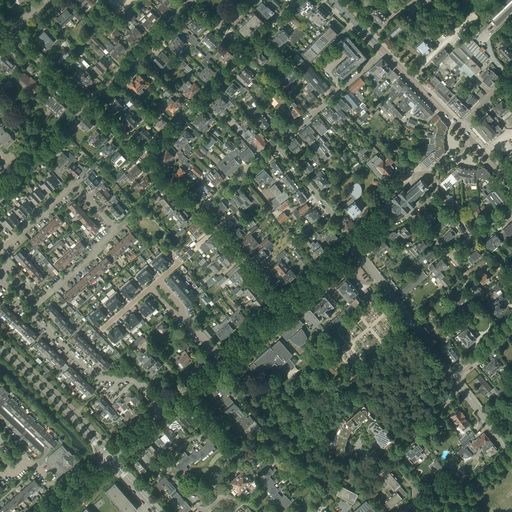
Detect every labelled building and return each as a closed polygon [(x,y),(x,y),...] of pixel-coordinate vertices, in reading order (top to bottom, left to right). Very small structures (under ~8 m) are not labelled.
[(78,0),(78,1),(80,3),(77,6),(84,13),(87,10),(84,7),(89,3),(91,6),(96,1),(94,0),(78,0)] [(306,0),(300,6),(301,6),(299,7),(303,11),(304,10),(306,11),(303,14),(304,16),(307,13),(314,6),(314,5),(313,5),(315,3),(311,0),(306,0)] [(511,0),(504,0),(488,17),(497,26),(511,10),(511,0)] [(163,13),(168,8),(161,1),(156,6),(163,13)] [(266,7),(262,2),(257,7),(260,11),(267,18),(271,14),(273,12),(271,10),(271,11),(267,7),(266,7)] [(249,4),(243,9),(247,13),(252,8),(249,4)] [(372,9),(370,11),(371,13),(374,17),(374,19),(375,21),(378,22),(380,24),(381,24),(386,19),(384,16),(385,15),(384,14),(386,12),(384,11),(385,10),(385,8),(383,6),(381,6),(376,10),(375,10),(374,10),(372,9)] [(315,21),(324,11),(320,8),(319,10),(318,9),(313,13),(311,11),(307,15),(309,17),(310,16),(315,21)] [(79,16),(73,9),(69,13),(67,10),(57,19),(60,23),(61,23),(63,26),(73,17),(74,16),(76,18),(79,16)] [(152,23),(156,20),(158,18),(151,11),(146,16),(152,23)] [(327,15),(324,11),(315,21),(319,25),(320,24),(322,26),(326,22),(324,20),(326,17),(325,16),(327,15)] [(134,20),(136,18),(130,12),(128,14),(134,20)] [(252,12),(244,20),(236,28),(246,38),(253,31),(252,31),(254,29),(255,28),(256,29),(263,22),(252,12)] [(132,23),(134,20),(128,14),(126,16),(128,18),(127,18),(132,23)] [(148,28),(152,23),(146,16),(141,21),(148,28)] [(199,23),(194,19),(189,24),(192,27),(189,29),(194,34),(200,27),(201,29),(204,27),(199,23)] [(481,34),(484,30),(483,29),(488,25),(484,21),(472,32),(468,36),(472,40),(476,36),(476,35),(479,32),(481,34)] [(402,24),(401,22),(400,22),(387,33),(386,33),(386,34),(391,40),(392,40),(405,29),(406,28),(407,27),(403,23),(402,24)] [(329,25),(326,28),(336,37),(340,33),(330,23),(329,24),(329,25)] [(507,23),(500,30),(502,32),(509,25),(507,23)] [(132,29),(130,32),(137,39),(142,34),(133,25),(131,28),(132,29)] [(118,36),(120,34),(114,27),(112,29),(118,36)] [(293,44),(304,33),(298,27),(289,36),(282,29),(281,31),(279,30),(276,33),(281,38),(286,43),(289,39),(293,44)] [(326,28),(322,32),(332,42),(336,37),(326,28)] [(116,38),(118,36),(112,29),(110,32),(116,38)] [(37,38),(44,46),(47,43),(50,46),(55,41),(50,36),(49,36),(45,31),(37,38)] [(132,44),(137,39),(130,32),(125,36),(132,44)] [(208,44),(215,37),(210,32),(206,37),(205,36),(201,41),(203,43),(205,41),(208,44)] [(322,32),(318,36),(327,46),(332,42),(322,32)] [(281,50),(283,47),(282,46),(286,43),(281,38),(276,33),(273,36),(274,38),(273,39),(279,46),(278,47),(281,50)] [(93,37),(90,35),(88,37),(90,40),(91,40),(96,45),(99,43),(93,37)] [(192,44),(196,40),(197,39),(193,35),(188,40),(192,44)] [(432,49),(430,47),(432,45),(430,42),(432,41),(426,35),(423,38),(423,39),(415,46),(415,47),(416,47),(417,49),(417,50),(419,52),(420,52),(422,54),(424,52),(426,54),(432,49)] [(182,40),(177,36),(173,41),(180,48),(182,49),(187,44),(183,40),(182,40)] [(327,46),(318,36),(314,41),(323,50),(327,46)] [(472,40),(468,36),(462,42),(473,55),(474,55),(483,64),(488,59),(479,49),(480,48),(472,40)] [(211,50),(215,46),(219,41),(215,37),(208,44),(211,47),(209,48),(211,50)] [(348,37),(343,41),(342,39),(337,43),(348,56),(348,57),(331,72),(335,76),(337,74),(341,79),(361,62),(362,63),(365,59),(365,58),(366,56),(362,53),(348,37)] [(509,61),(511,58),(511,57),(511,55),(511,54),(506,48),(507,47),(502,40),(501,42),(502,43),(500,45),(502,47),(498,50),(508,60),(509,61)] [(177,54),(179,52),(177,51),(180,48),(173,41),(168,45),(173,50),(177,54)] [(310,45),(319,54),(323,50),(314,41),(310,45)] [(121,54),(126,49),(119,42),(114,47),(121,54)] [(473,55),(462,42),(448,55),(457,64),(459,67),(457,69),(460,72),(462,73),(464,71),(470,77),(479,68),(483,64),(474,55),(473,55)] [(103,51),(105,49),(99,43),(96,45),(103,51)] [(116,59),(121,54),(114,47),(111,44),(107,49),(109,52),(116,59)] [(310,45),(305,49),(315,58),(319,54),(310,45)] [(315,58),(305,49),(301,53),(311,63),(315,58)] [(437,66),(449,54),(444,49),(432,61),(437,66)] [(166,56),(162,51),(157,55),(154,59),(160,66),(161,66),(162,68),(167,63),(167,64),(169,62),(170,62),(171,62),(170,61),(171,60),(169,59),(166,56)] [(232,55),(227,51),(223,55),(222,54),(221,55),(219,53),(215,57),(219,60),(220,58),(225,63),(232,55)] [(266,63),(273,54),(271,52),(265,58),(259,52),(257,54),(255,53),(252,56),(254,57),(262,65),(264,61),(266,63)] [(59,65),(69,55),(66,53),(56,62),(59,65)] [(298,54),(293,59),(300,67),(305,62),(298,54)] [(432,90),(433,89),(451,71),(450,71),(455,67),(457,64),(448,55),(431,72),(434,75),(425,84),(432,90)] [(11,63),(4,56),(0,60),(0,63),(3,66),(0,68),(0,70),(4,74),(7,70),(9,72),(10,70),(15,74),(13,75),(14,76),(19,69),(14,65),(15,65),(12,62),(11,63)] [(105,70),(110,65),(103,57),(97,63),(105,70)] [(89,66),(82,58),(79,60),(81,63),(81,62),(87,68),(89,66)] [(384,61),(382,59),(363,75),(367,79),(372,74),(376,79),(374,81),(376,83),(378,82),(384,76),(380,72),(383,69),(383,68),(387,63),(385,61),(384,61)] [(100,75),(105,70),(97,63),(92,68),(100,75)] [(210,77),(215,72),(210,68),(210,67),(206,63),(204,65),(206,67),(203,70),(210,77)] [(309,65),(308,64),(307,63),(300,69),(302,72),(301,72),(322,95),(329,88),(309,65)] [(387,76),(392,70),(393,69),(387,64),(387,63),(383,68),(383,69),(380,72),(384,76),(385,75),(387,76)] [(445,93),(449,89),(448,88),(454,82),(458,78),(456,76),(460,72),(457,69),(459,67),(457,64),(455,67),(450,71),(451,71),(433,89),(436,91),(434,93),(440,98),(443,95),(443,94),(445,93)] [(275,80),(285,89),(298,74),(289,66),(275,80)] [(248,69),(246,68),(242,70),(242,72),(250,80),(253,79),(255,74),(252,73),(250,69),(248,69)] [(498,77),(489,68),(488,69),(487,70),(484,73),(494,82),(495,80),(498,77)] [(188,79),(190,77),(192,75),(188,72),(189,71),(186,69),(183,71),(186,74),(185,76),(188,79)] [(210,77),(203,70),(200,73),(198,71),(196,73),(200,77),(201,77),(205,81),(210,77)] [(89,74),(86,71),(84,73),(81,76),(78,79),(81,82),(79,84),(84,88),(85,86),(86,87),(90,82),(91,83),(94,79),(89,74)] [(386,86),(397,75),(393,71),(385,79),(382,82),(386,86)] [(246,85),(248,84),(250,80),(242,72),(238,74),(237,77),(246,85)] [(484,79),(483,80),(489,87),(490,86),(493,83),(494,82),(484,73),(481,76),(484,79)] [(30,79),(24,74),(18,81),(23,86),(25,84),(28,87),(27,89),(32,94),(39,87),(34,83),(35,81),(31,77),(30,79)] [(142,78),(142,76),(141,75),(140,75),(138,76),(135,78),(136,78),(134,81),(132,79),(129,83),(137,92),(139,94),(143,90),(141,89),(144,86),(145,87),(150,83),(148,81),(146,82),(142,78)] [(392,92),(400,84),(400,83),(403,80),(400,76),(398,76),(395,79),(397,80),(392,85),(393,87),(390,90),(392,92)] [(349,87),(351,90),(354,94),(365,84),(360,78),(349,87)] [(0,88),(3,92),(6,90),(4,88),(11,82),(9,80),(0,87),(0,88)] [(397,95),(408,85),(403,80),(400,83),(400,84),(392,92),(385,99),(386,100),(384,102),(385,102),(385,103),(387,105),(389,103),(397,95)] [(192,85),(187,81),(185,83),(189,88),(194,93),(200,87),(195,82),(192,85)] [(379,97),(383,93),(381,91),(386,86),(382,82),(380,84),(375,89),(373,91),(379,97)] [(450,98),(453,94),(449,90),(455,84),(454,82),(448,88),(449,89),(445,93),(443,94),(443,95),(440,98),(445,104),(450,98)] [(189,98),(194,93),(189,88),(185,83),(183,86),(186,89),(184,91),(185,92),(184,93),(189,98)] [(238,88),(233,83),(226,90),(231,96),(236,90),(237,91),(238,91),(239,90),(243,94),(246,91),(240,85),(238,88)] [(314,88),(309,83),(306,86),(308,89),(306,91),(308,94),(305,97),(310,103),(316,98),(310,91),(314,88)] [(406,95),(412,89),(408,85),(397,95),(399,98),(404,93),(406,95)] [(166,99),(172,93),(168,89),(162,95),(166,99)] [(408,111),(412,107),(410,104),(408,102),(417,94),(412,89),(406,95),(407,96),(402,101),(403,102),(400,105),(404,109),(405,110),(408,111)] [(354,94),(351,90),(344,97),(354,109),(362,102),(366,98),(363,95),(360,97),(358,98),(354,94)] [(66,109),(56,99),(55,99),(57,97),(50,91),(45,96),(49,100),(44,105),(48,108),(50,106),(56,112),(57,113),(55,115),(58,118),(66,109)] [(455,109),(462,103),(459,100),(461,97),(457,92),(454,95),(456,96),(448,103),(449,103),(447,105),(450,107),(452,106),(455,109)] [(415,105),(421,99),(417,94),(408,102),(410,104),(412,107),(415,104),(415,105)] [(463,102),(455,110),(459,113),(462,117),(462,116),(463,117),(464,117),(466,116),(466,114),(465,114),(478,101),(471,94),(463,102)] [(227,103),(226,103),(220,96),(215,101),(216,102),(222,107),(224,109),(230,104),(233,107),(236,104),(230,99),(227,102),(228,102),(227,103)] [(255,107),(257,105),(255,103),(257,101),(251,96),(246,101),(248,103),(247,104),(250,106),(251,105),(251,106),(252,105),(255,107)] [(121,104),(115,98),(110,102),(112,105),(110,107),(115,112),(117,110),(119,111),(125,106),(124,105),(122,102),(121,104)] [(173,114),(177,110),(171,104),(172,103),(169,101),(168,99),(165,102),(169,105),(166,108),(173,114)] [(183,104),(178,99),(174,102),(171,99),(169,101),(172,103),(171,104),(177,110),(183,104)] [(341,99),(337,102),(344,109),(345,111),(347,113),(351,109),(350,107),(346,103),(345,104),(341,99)] [(413,114),(425,103),(421,99),(415,105),(415,104),(412,107),(408,111),(413,114)] [(400,105),(403,102),(402,101),(399,104),(398,102),(395,106),(397,109),(402,113),(405,110),(404,109),(400,105)] [(511,112),(511,113),(502,101),(493,109),(509,127),(511,123),(511,112)] [(217,112),(222,107),(216,102),(211,107),(217,112)] [(298,116),(302,112),(296,105),(297,105),(294,102),(291,104),(294,107),(288,112),(294,118),(298,115),(298,116)] [(336,111),(342,118),(344,120),(347,118),(346,116),(342,111),(344,109),(337,102),(334,105),(335,106),(333,107),(336,111)] [(362,102),(354,109),(356,111),(361,117),(366,112),(362,108),(365,105),(362,102)] [(384,112),(388,108),(388,107),(387,105),(385,103),(380,108),(384,112)] [(418,117),(429,106),(425,103),(413,114),(418,117)] [(425,120),(434,112),(429,106),(418,117),(425,120)] [(160,116),(163,113),(158,108),(153,113),(157,117),(159,115),(160,116)] [(261,113),(257,108),(250,114),(254,119),(263,129),(270,123),(261,113)] [(334,113),(330,108),(326,111),(333,119),(334,121),(339,117),(335,112),(334,113)] [(404,115),(402,113),(397,109),(393,113),(391,110),(389,112),(392,115),(394,114),(395,116),(396,115),(400,119),(404,115)] [(276,119),(278,117),(282,114),(278,110),(273,114),(276,119)] [(127,125),(134,118),(136,116),(132,113),(130,111),(126,115),(127,116),(122,120),(127,125)] [(331,123),(334,121),(333,119),(326,111),(323,114),(331,123)] [(145,122),(151,115),(148,112),(142,119),(145,122)] [(369,116),(366,112),(361,117),(364,120),(369,116)] [(198,118),(206,126),(214,119),(210,115),(207,118),(203,114),(198,118)] [(285,125),(289,122),(282,114),(278,117),(285,125)] [(360,125),(364,121),(357,114),(353,117),(360,125)] [(441,119),(437,114),(430,121),(434,125),(435,125),(441,119)] [(497,137),(501,135),(499,133),(502,130),(489,115),(478,125),(474,128),(487,143),(491,140),(495,136),(497,137)] [(88,120),(85,117),(79,124),(77,126),(80,128),(82,126),(87,131),(90,128),(91,129),(95,126),(93,124),(90,121),(89,120),(88,120)] [(159,132),(168,123),(162,117),(153,126),(159,132)] [(325,132),(329,129),(319,117),(315,120),(319,125),(321,127),(325,132)] [(137,121),(134,118),(127,125),(131,130),(136,125),(136,126),(140,122),(138,119),(137,121)] [(208,129),(206,126),(198,118),(193,123),(199,129),(198,129),(200,132),(204,128),(206,131),(208,129)] [(346,129),(349,126),(342,118),(339,121),(346,129)] [(410,128),(413,128),(416,122),(409,119),(406,125),(410,128)] [(445,135),(445,134),(446,131),(448,126),(441,119),(435,125),(436,126),(434,128),(433,132),(445,135)] [(321,135),(325,132),(321,127),(319,125),(315,120),(311,124),(321,135)] [(250,131),(247,128),(248,127),(246,124),(241,128),(244,131),(244,130),(249,135),(245,138),(248,142),(250,140),(254,136),(253,135),(256,133),(257,132),(253,128),(250,131)] [(309,126),(304,130),(311,138),(314,142),(324,154),(329,150),(327,147),(324,143),(325,143),(318,134),(315,137),(312,134),(314,132),(309,126)] [(6,132),(2,128),(0,130),(0,140),(1,142),(9,134),(7,131),(6,132)] [(151,139),(153,137),(145,128),(139,133),(146,140),(147,140),(150,138),(151,139)] [(103,134),(102,133),(101,135),(95,130),(89,137),(92,139),(92,140),(94,142),(99,146),(107,138),(106,137),(107,136),(104,133),(103,134)] [(198,138),(200,136),(195,130),(192,133),(198,138)] [(299,134),(300,135),(304,140),(306,139),(308,142),(315,150),(317,153),(317,152),(325,161),(328,158),(324,154),(314,142),(311,138),(304,130),(299,134)] [(186,131),(179,138),(188,147),(188,146),(191,149),(192,148),(187,142),(190,139),(191,141),(194,138),(192,137),(193,136),(190,132),(189,134),(186,131)] [(262,134),(260,132),(259,133),(259,134),(257,135),(255,136),(263,146),(268,142),(268,141),(268,140),(262,134)] [(6,149),(14,141),(11,137),(12,136),(9,134),(1,142),(3,144),(2,145),(6,149)] [(263,146),(255,136),(254,136),(250,140),(252,143),(254,146),(256,145),(259,149),(263,146)] [(297,156),(304,151),(301,147),(305,144),(298,136),(295,139),(295,138),(287,145),(293,152),(293,151),(297,156)] [(179,138),(174,142),(180,148),(183,146),(186,150),(187,150),(189,151),(191,149),(188,146),(188,147),(179,138)] [(207,149),(213,144),(209,140),(204,145),(207,149)] [(234,147),(227,140),(223,144),(230,151),(226,156),(226,157),(230,161),(230,162),(233,165),(236,168),(240,165),(239,163),(239,164),(234,158),(234,157),(238,154),(238,153),(241,151),(240,150),(236,145),(234,147)] [(117,147),(115,146),(115,145),(115,144),(113,142),(112,142),(108,147),(106,145),(101,150),(106,155),(107,154),(109,156),(111,154),(117,147)] [(238,153),(238,154),(245,162),(246,162),(248,160),(248,159),(247,158),(251,156),(254,154),(253,154),(253,153),(248,147),(244,142),(241,144),(243,147),(240,150),(241,151),(238,153)] [(435,150),(445,148),(444,143),(434,144),(431,144),(430,144),(426,144),(427,151),(432,150),(435,149),(435,150)] [(203,147),(199,150),(205,155),(208,152),(203,147)] [(432,152),(428,156),(434,162),(438,159),(446,152),(445,148),(435,150),(433,152),(432,152)] [(122,153),(120,150),(119,150),(118,151),(111,158),(109,160),(113,165),(115,162),(120,167),(127,160),(125,159),(121,154),(122,153)] [(169,162),(170,161),(171,160),(174,157),(167,150),(162,155),(169,162)] [(197,150),(193,154),(198,159),(202,155),(197,150)] [(180,156),(178,153),(178,152),(175,155),(183,163),(186,161),(188,159),(182,154),(180,156)] [(66,156),(63,153),(56,161),(62,166),(67,160),(69,162),(73,157),(73,156),(69,153),(66,156)] [(169,162),(162,155),(157,160),(163,165),(166,162),(167,164),(169,163),(169,162)] [(378,157),(376,155),(373,158),(367,164),(373,171),(375,174),(376,173),(376,174),(378,177),(379,176),(379,177),(381,179),(386,175),(387,177),(393,172),(391,170),(394,168),(391,165),(394,161),(389,156),(385,159),(381,155),(378,157)] [(434,162),(428,156),(426,157),(425,155),(423,157),(424,159),(420,162),(418,164),(421,168),(423,166),(426,169),(434,163),(434,162)] [(74,163),(77,160),(73,157),(69,162),(67,164),(69,166),(66,170),(71,174),(77,166),(74,163)] [(232,172),(236,168),(233,165),(230,162),(230,161),(226,157),(222,161),(232,172)] [(304,170),(311,165),(306,159),(300,164),(304,170)] [(273,161),(270,163),(271,164),(271,165),(274,168),(271,170),(272,172),(275,170),(279,168),(277,166),(280,163),(280,162),(279,161),(278,161),(277,160),(276,161),(275,160),(273,161)] [(318,160),(315,162),(311,165),(304,170),(307,174),(316,167),(314,166),(320,162),(318,160)] [(221,170),(222,169),(227,176),(232,172),(222,161),(217,165),(221,170)] [(92,170),(98,165),(95,163),(91,167),(91,169),(87,173),(89,176),(83,181),(86,184),(86,183),(88,185),(97,176),(92,170)] [(279,168),(275,170),(279,174),(285,170),(284,169),(284,168),(283,167),(281,164),(280,163),(277,166),(279,168)] [(406,166),(403,163),(401,166),(407,173),(412,168),(408,164),(406,166)] [(77,166),(71,174),(75,178),(79,174),(81,176),(87,169),(84,166),(83,168),(79,164),(77,166)] [(194,166),(192,165),(191,167),(192,168),(191,170),(199,178),(203,174),(194,166)] [(139,168),(137,166),(127,175),(125,173),(118,180),(120,182),(123,179),(125,181),(129,177),(132,181),(142,171),(141,170),(142,170),(140,168),(139,168)] [(187,170),(182,166),(180,167),(174,174),(179,179),(185,172),(187,170)] [(461,173),(462,168),(458,166),(450,172),(459,181),(461,179),(461,178),(461,175),(459,174),(460,173),(461,173)] [(495,178),(491,174),(484,166),(480,168),(476,169),(476,180),(476,181),(476,182),(477,182),(476,178),(482,177),(484,180),(487,184),(489,182),(490,183),(495,178)] [(471,169),(467,169),(462,168),(461,173),(460,173),(459,174),(461,175),(461,178),(464,178),(464,182),(471,182),(471,186),(477,185),(476,182),(476,181),(476,180),(476,169),(475,169),(471,169)] [(116,182),(125,172),(122,169),(113,179),(116,182)] [(220,182),(223,179),(215,169),(212,172),(214,174),(213,174),(215,176),(220,182)] [(264,170),(263,169),(260,172),(261,172),(259,174),(268,183),(269,185),(274,180),(272,178),(264,170)] [(192,179),(195,176),(190,170),(187,174),(192,179)] [(325,174),(322,170),(320,172),(317,174),(318,175),(313,178),(318,184),(325,178),(323,176),(325,174)] [(215,186),(220,182),(215,176),(213,174),(211,171),(206,175),(215,186)] [(53,189),(56,187),(58,185),(55,181),(57,179),(51,172),(48,175),(50,177),(46,181),(53,189)] [(459,183),(458,182),(459,181),(450,172),(446,176),(446,177),(453,184),(454,182),(456,185),(459,183)] [(268,183),(259,174),(258,175),(257,174),(254,177),(255,178),(261,184),(263,183),(265,185),(268,183)] [(282,179),(280,180),(282,182),(284,181),(285,183),(291,178),(291,177),(291,176),(290,175),(289,175),(288,174),(282,179)] [(100,182),(96,178),(98,176),(97,176),(88,185),(89,187),(91,190),(97,185),(99,187),(104,183),(105,182),(103,179),(100,182)] [(149,179),(147,177),(139,184),(136,181),(130,186),(133,189),(136,185),(139,188),(141,186),(144,189),(152,182),(151,181),(152,180),(150,178),(149,179)] [(450,189),(452,187),(451,185),(453,184),(446,177),(439,183),(442,187),(440,189),(443,192),(445,190),(448,187),(450,189)] [(290,185),(294,182),(291,178),(285,183),(288,186),(290,185)] [(327,181),(325,178),(318,184),(322,189),(326,186),(327,187),(330,184),(332,183),(329,179),(327,181)] [(422,181),(420,179),(417,182),(417,181),(417,182),(415,184),(414,184),(414,185),(412,187),(412,186),(411,186),(412,187),(409,189),(409,188),(408,189),(409,189),(407,191),(406,191),(407,191),(405,189),(404,190),(403,189),(401,190),(400,189),(398,191),(399,192),(397,194),(395,195),(394,194),(392,197),(393,197),(391,199),(390,200),(389,198),(381,205),(384,209),(385,209),(390,204),(391,205),(390,205),(392,207),(392,210),(394,212),(396,211),(398,214),(401,210),(402,211),(401,212),(402,213),(403,213),(404,214),(410,209),(410,208),(410,209),(416,204),(415,203),(416,202),(414,200),(416,198),(417,198),(416,197),(419,195),(419,196),(420,195),(419,195),(421,193),(422,193),(422,192),(424,190),(425,191),(425,190),(427,188),(426,186),(427,184),(423,180),(422,181)] [(53,189),(46,181),(42,184),(41,183),(38,185),(42,190),(45,188),(49,193),(53,189)] [(201,186),(200,185),(199,187),(193,193),(197,197),(205,188),(208,185),(204,182),(202,185),(201,186)] [(284,189),(285,191),(286,192),(290,189),(293,193),(299,188),(298,187),(298,186),(297,185),(296,185),(294,182),(290,185),(288,186),(284,189)] [(355,199),(356,199),(356,198),(357,198),(358,197),(359,196),(360,196),(360,195),(361,194),(361,193),(361,192),(361,191),(362,190),(361,189),(361,188),(361,187),(361,186),(360,185),(360,184),(359,184),(359,183),(358,182),(357,182),(353,185),(352,195),(354,196),(346,202),(349,206),(345,209),(351,216),(350,217),(353,220),(356,218),(355,216),(362,210),(364,208),(361,205),(359,206),(355,201),(354,200),(355,199)] [(101,190),(96,194),(100,199),(108,192),(105,189),(108,187),(104,183),(99,187),(101,190)] [(282,193),(275,184),(270,188),(277,197),(269,203),(275,210),(281,205),(280,204),(289,196),(286,192),(285,191),(282,193)] [(40,201),(45,196),(40,192),(42,190),(38,185),(36,187),(37,189),(33,193),(40,201)] [(207,192),(208,190),(211,188),(208,185),(205,188),(197,197),(201,201),(207,194),(208,193),(207,192)] [(497,187),(486,196),(491,203),(503,193),(501,191),(500,191),(497,187)] [(305,193),(303,191),(302,189),(301,189),(300,188),(299,189),(292,195),(295,198),(296,196),(299,194),(301,197),(304,195),(304,194),(305,193)] [(241,191),(237,195),(244,202),(243,203),(246,207),(250,204),(249,203),(250,202),(242,193),(241,191)] [(108,192),(100,199),(104,204),(106,202),(110,198),(112,200),(116,198),(115,198),(116,197),(114,195),(112,197),(108,192)] [(40,201),(33,193),(29,196),(27,195),(25,197),(26,198),(29,202),(31,200),(36,204),(40,201)] [(257,203),(261,200),(255,193),(251,196),(257,203)] [(503,193),(491,203),(496,209),(501,205),(508,200),(504,196),(505,196),(503,193)] [(164,207),(173,199),(168,194),(162,199),(159,196),(153,201),(156,204),(159,201),(164,207)] [(301,197),(299,194),(296,196),(297,198),(297,199),(297,200),(298,199),(302,204),(308,199),(309,198),(307,195),(305,196),(304,195),(301,197)] [(237,208),(243,203),(244,202),(237,195),(234,198),(231,200),(237,208)] [(117,197),(116,197),(115,198),(116,198),(112,200),(111,202),(113,204),(108,208),(113,213),(120,206),(117,202),(120,200),(117,197)] [(28,214),(33,210),(28,205),(30,203),(29,202),(26,198),(24,200),(25,202),(21,206),(28,214)] [(169,215),(171,214),(173,211),(172,209),(177,204),(173,199),(164,207),(168,212),(167,213),(169,215)] [(72,203),(70,201),(66,205),(68,207),(69,206),(72,210),(72,211),(78,205),(75,201),(72,203)] [(224,212),(228,209),(226,207),(221,201),(217,205),(222,211),(224,212)] [(281,212),(289,205),(285,201),(278,208),(281,212)] [(295,219),(309,208),(306,204),(297,210),(291,214),(295,219)] [(75,216),(86,206),(85,205),(81,208),(78,205),(72,211),(72,210),(71,212),(75,216)] [(218,214),(222,211),(217,205),(213,208),(218,214)] [(28,214),(21,206),(17,209),(15,208),(13,210),(17,215),(19,213),(24,218),(28,214)] [(80,219),(86,214),(84,211),(87,208),(86,206),(75,216),(79,220),(80,219)] [(124,211),(120,206),(113,213),(117,217),(118,216),(120,219),(123,216),(128,212),(126,209),(124,211)] [(475,217),(481,215),(478,206),(472,208),(475,217)] [(186,212),(182,208),(177,212),(175,210),(173,211),(171,214),(173,216),(173,215),(177,220),(186,212)] [(215,217),(218,214),(213,208),(210,211),(215,217)] [(314,221),(321,216),(315,208),(305,216),(311,223),(314,221)] [(15,226),(19,222),(15,217),(17,215),(13,210),(10,212),(12,214),(8,218),(15,226)] [(183,228),(187,224),(185,221),(190,217),(186,212),(177,220),(181,224),(180,225),(183,228)] [(280,223),(288,217),(284,212),(277,218),(280,223)] [(429,213),(428,212),(423,216),(424,218),(423,218),(428,223),(434,217),(436,215),(435,213),(432,215),(430,213),(429,213)] [(83,225),(90,218),(86,214),(80,219),(84,223),(82,224),(83,225)] [(60,227),(64,223),(63,222),(58,216),(53,220),(56,222),(59,226),(60,227)] [(223,225),(225,228),(234,220),(232,217),(229,219),(230,219),(223,225)] [(15,226),(8,218),(3,221),(2,219),(0,220),(0,222),(5,228),(7,226),(10,230),(15,226)] [(86,229),(94,223),(90,218),(83,225),(86,229)] [(234,220),(225,228),(228,231),(230,229),(231,230),(240,223),(236,219),(234,220)] [(445,226),(445,225),(447,223),(444,219),(434,228),(433,229),(436,232),(437,231),(438,232),(444,226),(445,227),(445,226)] [(49,223),(55,231),(60,227),(59,226),(56,222),(53,220),(49,223)] [(201,226),(196,221),(187,229),(192,234),(201,226)] [(511,221),(499,234),(508,245),(511,242),(507,238),(511,233),(511,221)] [(51,234),(55,231),(49,223),(45,227),(50,233),(51,234)] [(90,238),(93,235),(97,231),(95,229),(98,227),(94,223),(86,229),(90,233),(88,235),(90,238)] [(252,234),(259,228),(256,225),(249,231),(252,234)] [(201,226),(192,234),(196,239),(205,232),(201,226)] [(46,237),(50,233),(45,227),(40,231),(46,237)] [(240,230),(241,229),(239,227),(236,229),(235,228),(229,233),(232,237),(235,234),(236,235),(238,233),(238,232),(240,231),(241,230),(240,230)] [(407,230),(404,227),(401,229),(400,229),(399,229),(397,230),(397,231),(398,233),(397,234),(400,238),(402,237),(402,236),(405,239),(410,234),(407,230)] [(178,237),(185,230),(183,228),(176,234),(178,237)] [(242,229),(241,229),(240,230),(241,230),(240,231),(238,232),(238,233),(236,235),(235,234),(232,237),(235,240),(242,234),(244,232),(242,229)] [(448,242),(457,234),(452,229),(443,237),(445,239),(444,241),(446,243),(447,242),(448,242)] [(315,231),(313,233),(321,243),(326,239),(331,245),(338,238),(331,230),(324,235),(323,235),(322,234),(321,234),(320,234),(319,235),(315,231)] [(46,237),(40,231),(36,235),(43,242),(47,238),(46,237)] [(400,238),(397,234),(395,232),(393,231),(388,234),(393,239),(397,241),(399,239),(401,241),(402,240),(403,241),(405,239),(402,236),(402,237),(400,238)] [(133,243),(137,239),(131,232),(126,236),(132,242),(133,243)] [(245,248),(255,239),(250,234),(241,242),(245,248)] [(497,247),(502,242),(495,234),(490,239),(497,247)] [(34,241),(32,243),(36,247),(37,249),(40,247),(38,246),(43,242),(36,235),(32,239),(34,241)] [(128,246),(132,242),(126,236),(122,240),(128,246)] [(203,252),(206,249),(209,247),(217,241),(213,236),(206,242),(205,243),(204,243),(203,244),(200,247),(203,252)] [(119,242),(118,241),(116,238),(115,240),(124,251),(129,247),(128,246),(122,240),(119,242)] [(263,246),(270,241),(267,238),(260,243),(263,246)] [(82,251),(86,247),(84,245),(86,244),(82,239),(75,245),(76,245),(82,251)] [(250,253),(260,245),(255,239),(245,248),(250,253)] [(491,252),(497,247),(490,239),(484,243),(491,252)] [(120,255),(125,251),(124,251),(115,240),(113,241),(116,245),(114,247),(120,255)] [(387,251),(390,249),(383,240),(378,245),(384,252),(386,250),(387,251)] [(420,251),(427,245),(422,240),(416,246),(415,245),(411,249),(409,250),(409,251),(415,257),(419,254),(416,250),(418,249),(420,251)] [(209,247),(206,249),(208,251),(211,248),(214,251),(215,252),(217,250),(217,249),(221,245),(217,241),(209,247)] [(256,253),(257,254),(252,259),(257,265),(271,253),(268,249),(273,244),(270,241),(256,253)] [(308,241),(306,242),(309,246),(311,244),(313,247),(310,249),(308,251),(316,259),(317,259),(319,258),(319,256),(318,256),(320,254),(311,244),(310,244),(308,241)] [(313,241),(311,244),(320,254),(321,253),(322,254),(323,254),(325,252),(325,251),(320,245),(317,241),(315,243),(313,241)] [(77,255),(82,251),(76,245),(72,249),(77,255)] [(380,258),(381,256),(380,255),(384,252),(378,245),(372,249),(380,258)] [(401,254),(394,246),(392,248),(399,256),(401,254)] [(115,262),(117,260),(116,258),(120,255),(114,247),(109,251),(113,256),(111,258),(115,262)] [(72,249),(70,248),(66,251),(73,259),(77,255),(72,249)] [(19,262),(27,255),(21,249),(14,256),(19,262)] [(431,249),(418,261),(420,264),(426,258),(428,261),(429,260),(432,257),(433,259),(436,256),(435,255),(435,254),(435,253),(434,251),(433,252),(431,249)] [(484,254),(480,249),(478,251),(476,250),(470,255),(472,257),(469,260),(472,265),(478,260),(479,261),(483,258),(483,257),(486,255),(485,253),(484,254)] [(156,258),(164,267),(168,263),(167,261),(170,258),(163,250),(155,257),(156,258)] [(284,250),(275,258),(278,261),(287,253),(284,250)] [(69,263),(73,259),(66,251),(62,255),(69,263)] [(214,261),(215,262),(216,262),(217,263),(219,265),(222,262),(230,256),(226,252),(227,252),(226,252),(223,254),(223,253),(214,261)] [(498,264),(501,261),(495,254),(492,256),(498,264)] [(23,266),(29,261),(30,260),(27,255),(19,262),(23,266)] [(64,267),(69,263),(62,255),(62,256),(58,259),(64,267)] [(233,260),(230,256),(222,262),(226,267),(229,264),(229,263),(233,260)] [(109,260),(106,257),(102,261),(109,268),(113,265),(113,264),(115,262),(111,258),(109,260)] [(306,267),(309,265),(302,257),(300,259),(306,267)] [(160,270),(164,267),(156,258),(149,264),(155,271),(157,269),(158,270),(160,269),(160,270)] [(281,260),(274,266),(275,267),(276,269),(277,269),(279,271),(282,268),(282,267),(287,263),(283,258),(281,260)] [(60,270),(64,267),(58,259),(54,263),(60,270)] [(448,267),(446,265),(441,260),(434,266),(432,264),(429,267),(441,280),(440,281),(445,286),(450,282),(439,271),(442,268),(444,270),(448,267)] [(27,270),(33,265),(29,261),(23,266),(27,270)] [(104,272),(109,268),(102,261),(98,265),(103,271),(104,272)] [(204,269),(209,264),(206,261),(201,266),(204,269)] [(213,270),(219,265),(217,263),(216,262),(215,262),(210,266),(213,270)] [(31,275),(39,268),(35,263),(33,265),(27,270),(31,275)] [(282,268),(279,271),(280,273),(280,274),(282,275),(283,275),(287,272),(285,271),(289,267),(290,266),(287,263),(282,267),(282,268)] [(147,264),(140,270),(148,280),(153,276),(151,274),(154,272),(147,264)] [(99,275),(103,271),(98,265),(93,269),(99,275)] [(216,273),(221,268),(219,265),(213,270),(216,273)] [(240,268),(239,266),(235,270),(237,271),(234,274),(235,275),(230,279),(233,282),(235,281),(234,281),(244,272),(240,268)] [(283,276),(285,279),(284,280),(287,283),(296,275),(294,272),(295,271),(294,270),(292,271),(289,267),(285,271),(287,272),(283,275),(283,276)] [(35,279),(43,272),(39,268),(31,275),(35,279)] [(99,275),(93,269),(89,273),(95,280),(100,276),(99,275)] [(148,280),(140,270),(135,274),(136,275),(133,277),(139,285),(142,283),(143,284),(144,282),(145,283),(148,280)] [(486,274),(482,270),(478,274),(482,278),(479,280),(483,284),(485,282),(487,285),(490,282),(488,280),(490,278),(486,274)] [(167,279),(170,283),(179,275),(176,271),(167,279)] [(404,296),(427,276),(423,271),(400,291),(404,296)] [(39,283),(45,278),(46,276),(43,272),(35,279),(39,283)] [(233,282),(236,286),(241,282),(242,284),(245,281),(244,280),(248,277),(244,272),(234,281),(235,281),(233,282)] [(91,284),(95,280),(89,273),(85,276),(90,282),(91,284)] [(173,286),(182,279),(182,278),(179,275),(170,283),(173,286)] [(86,286),(90,282),(85,276),(81,280),(86,286)] [(455,285),(460,280),(457,277),(452,281),(455,285)] [(129,280),(124,284),(133,294),(136,291),(135,290),(137,289),(136,288),(138,286),(132,278),(130,280),(129,280)] [(346,278),(336,287),(338,289),(343,295),(351,304),(346,308),(343,311),(347,315),(367,298),(365,296),(361,300),(356,294),(358,292),(346,278)] [(176,290),(184,282),(185,282),(182,279),(173,286),(176,290)] [(83,291),(87,287),(86,286),(81,280),(76,284),(82,290),(83,291)] [(499,290),(503,287),(498,281),(492,287),(496,292),(499,290)] [(187,286),(184,282),(176,290),(179,293),(187,286)] [(479,286),(477,283),(472,287),(474,289),(472,290),(475,293),(476,292),(479,295),(484,291),(485,292),(487,290),(484,287),(482,289),(481,287),(482,287),(480,285),(479,286)] [(77,294),(82,290),(76,284),(72,288),(77,294)] [(133,294),(124,284),(119,288),(122,291),(120,293),(124,298),(126,296),(128,298),(133,294)] [(247,295),(255,289),(251,284),(244,291),(247,295)] [(190,290),(191,289),(188,285),(187,285),(187,286),(179,293),(182,297),(190,290)] [(75,300),(79,296),(77,294),(72,288),(68,292),(75,300)] [(251,300),(259,293),(255,289),(247,295),(251,300)] [(193,293),(192,293),(190,290),(182,297),(185,300),(193,293)] [(108,297),(109,298),(117,307),(122,303),(120,301),(123,299),(116,291),(108,297)] [(73,303),(75,302),(75,300),(68,292),(63,296),(69,302),(70,303),(71,302),(72,303),(73,303)] [(194,292),(192,293),(193,293),(185,300),(188,304),(197,296),(194,292)] [(208,296),(205,292),(199,297),(201,299),(205,305),(209,301),(207,298),(208,296)] [(336,303),(330,296),(327,292),(322,297),(323,298),(313,306),(312,305),(307,310),(317,320),(322,316),(321,315),(324,313),(326,315),(328,317),(330,317),(331,316),(332,316),(332,315),(331,315),(332,314),(332,313),(331,313),(330,312),(331,311),(329,309),(331,307),(332,307),(336,303)] [(468,299),(462,292),(459,294),(461,296),(459,298),(458,296),(454,299),(455,300),(453,301),(459,307),(461,305),(462,306),(469,300),(468,299)] [(503,300),(506,297),(502,293),(499,296),(500,297),(493,303),(492,302),(489,306),(493,311),(492,312),(496,315),(501,311),(502,312),(505,310),(504,308),(505,308),(500,302),(503,300)] [(257,311),(262,307),(260,304),(264,300),(260,296),(253,303),(251,304),(255,308),(257,311)] [(109,298),(102,304),(108,312),(111,309),(112,310),(113,309),(114,310),(117,307),(109,298)] [(150,311),(150,312),(152,313),(157,309),(153,305),(155,303),(152,300),(152,299),(150,301),(148,299),(143,303),(150,311)] [(48,315),(55,309),(57,307),(53,303),(45,310),(47,311),(46,312),(48,315)] [(146,315),(150,312),(150,311),(143,303),(140,306),(141,307),(139,308),(140,309),(138,311),(144,319),(147,316),(146,315)] [(239,310),(234,314),(242,323),(247,319),(239,311),(242,309),(238,304),(235,306),(239,310)] [(0,316),(1,317),(3,315),(8,309),(4,305),(0,309),(0,316)] [(94,312),(102,321),(105,318),(104,317),(106,316),(105,315),(103,312),(105,310),(101,305),(94,311),(94,312)] [(7,319),(13,313),(8,309),(3,315),(7,319)] [(53,318),(56,316),(59,313),(55,309),(48,315),(51,317),(52,317),(53,318)] [(97,325),(102,321),(94,312),(94,311),(93,310),(86,317),(93,325),(95,323),(97,325)] [(327,333),(347,315),(343,311),(323,328),(327,333)] [(10,324),(17,317),(13,313),(7,319),(6,320),(10,324)] [(63,317),(59,313),(56,316),(53,318),(55,320),(54,321),(56,323),(63,317)] [(131,314),(128,317),(136,327),(141,323),(141,322),(143,320),(139,315),(136,317),(133,313),(132,315),(131,314)] [(227,314),(224,316),(228,320),(230,318),(238,327),(242,323),(234,314),(230,318),(227,314)] [(61,327),(68,320),(64,316),(63,317),(56,323),(58,326),(59,325),(61,327)] [(15,327),(16,326),(21,321),(17,317),(10,324),(14,328),(15,327)] [(136,327),(128,317),(123,321),(125,323),(122,325),(129,333),(136,327)] [(19,331),(20,330),(26,324),(21,320),(21,321),(16,326),(15,327),(19,331)] [(63,332),(72,324),(68,320),(61,327),(62,328),(61,329),(63,332)] [(300,321),(283,336),(287,341),(289,338),(291,340),(293,342),(298,345),(299,345),(300,345),(301,345),(302,344),(303,344),(304,343),(305,342),(306,341),(306,339),(307,339),(307,338),(307,337),(306,336),(304,332),(303,329),(301,326),(303,324),(300,321)] [(225,325),(223,322),(219,325),(222,328),(228,335),(234,330),(228,323),(225,325)] [(168,327),(163,323),(160,325),(157,328),(158,329),(156,330),(158,332),(159,331),(162,334),(166,331),(165,330),(168,327)] [(23,335),(30,328),(26,324),(20,330),(19,331),(23,335)] [(68,335),(74,330),(76,329),(72,324),(63,332),(66,334),(67,334),(68,335)] [(222,340),(228,335),(222,328),(219,325),(218,324),(213,328),(216,332),(216,333),(222,340)] [(427,334),(431,331),(427,324),(423,328),(427,334)] [(118,327),(117,328),(116,327),(112,330),(121,340),(128,334),(121,326),(119,328),(118,327)] [(210,338),(214,335),(207,327),(203,330),(210,338)] [(27,339),(34,332),(30,328),(23,335),(27,339)] [(470,331),(467,328),(458,335),(455,338),(456,339),(456,340),(458,342),(460,344),(462,342),(461,341),(462,340),(467,347),(476,339),(473,335),(470,331)] [(116,344),(121,340),(112,330),(108,334),(109,336),(107,338),(111,343),(113,341),(116,344)] [(319,335),(316,338),(318,341),(326,334),(323,331),(319,335)] [(32,343),(33,342),(38,336),(34,332),(27,339),(32,343)] [(75,344),(82,337),(77,333),(72,339),(73,341),(75,344)] [(151,345),(153,343),(144,333),(142,335),(151,345)] [(141,335),(130,345),(134,348),(139,344),(140,345),(146,340),(141,335)] [(86,341),(82,337),(75,344),(78,346),(78,345),(80,347),(87,340),(86,341)] [(33,346),(37,350),(38,350),(39,348),(45,342),(40,338),(33,346)] [(83,352),(90,345),(91,344),(87,340),(80,347),(82,348),(81,349),(83,352)] [(293,355),(279,340),(271,347),(270,347),(253,362),(253,363),(249,366),(255,373),(257,371),(261,375),(275,363),(285,374),(295,365),(289,358),(293,355)] [(451,364),(461,355),(451,341),(440,349),(451,364)] [(43,352),(49,346),(45,342),(39,348),(38,350),(42,354),(43,352)] [(181,353),(182,354),(180,356),(178,354),(174,357),(176,359),(178,362),(176,364),(181,369),(185,366),(184,365),(186,363),(188,363),(189,362),(189,360),(191,358),(187,353),(190,351),(188,348),(189,347),(184,342),(179,346),(184,351),(181,353)] [(94,349),(90,345),(83,352),(86,354),(87,353),(88,355),(94,349)] [(47,356),(53,350),(49,346),(43,352),(47,356)] [(92,360),(98,353),(99,351),(95,347),(94,349),(88,355),(90,356),(89,357),(92,360)] [(51,360),(57,354),(53,350),(47,356),(46,357),(50,361),(51,360)] [(156,361),(151,356),(152,355),(147,350),(138,359),(143,364),(142,364),(144,366),(143,366),(145,369),(146,368),(147,370),(148,369),(153,374),(162,365),(157,360),(156,361)] [(97,363),(102,357),(98,353),(92,360),(94,362),(95,361),(97,363)] [(54,366),(56,364),(61,358),(57,354),(51,360),(50,361),(50,362),(54,366)] [(100,367),(106,361),(108,359),(104,355),(102,357),(97,363),(98,364),(97,365),(100,367)] [(62,370),(67,365),(65,363),(65,362),(61,358),(56,364),(62,370)] [(491,361),(489,363),(496,372),(502,367),(501,365),(494,358),(492,358),(491,359),(491,361)] [(105,371),(110,365),(106,361),(100,367),(102,370),(103,369),(105,371)] [(496,372),(489,363),(486,365),(485,365),(483,366),(483,368),(489,375),(491,377),(496,372)] [(67,365),(62,370),(64,372),(63,374),(67,378),(74,370),(70,366),(69,367),(67,365)] [(74,370),(67,378),(72,382),(78,374),(74,370)] [(78,374),(72,382),(76,385),(82,378),(78,374)] [(484,396),(491,389),(480,376),(474,380),(482,390),(480,392),(484,396)] [(80,389),(90,378),(89,377),(87,380),(85,381),(82,378),(76,385),(80,389)] [(91,386),(87,382),(80,389),(84,393),(91,386)] [(231,395),(220,382),(210,390),(215,395),(220,391),(223,396),(221,397),(224,400),(223,401),(226,404),(231,399),(228,397),(231,395)] [(88,397),(99,386),(97,385),(94,389),(91,386),(84,393),(88,397)] [(9,394),(2,386),(1,388),(0,386),(0,392),(3,397),(6,394),(7,396),(9,394)] [(497,396),(500,393),(495,387),(492,390),(497,396)] [(139,401),(131,392),(123,400),(127,404),(131,400),(134,405),(137,402),(139,404),(140,403),(139,401)] [(100,413),(109,405),(101,397),(96,400),(100,405),(96,409),(100,413)] [(11,399),(9,398),(2,405),(3,405),(5,407),(6,406),(8,408),(15,401),(12,398),(11,399)] [(127,404),(123,400),(121,398),(112,406),(116,410),(120,406),(124,410),(127,408),(128,409),(129,409),(130,408),(127,404)] [(234,403),(231,399),(226,404),(228,407),(225,410),(229,415),(234,411),(238,416),(236,417),(238,420),(245,415),(234,402),(234,403)] [(11,413),(18,406),(17,405),(18,404),(15,401),(8,408),(11,410),(9,412),(11,413)] [(116,414),(109,405),(100,413),(104,417),(108,414),(112,418),(116,414)] [(355,424),(359,422),(362,419),(369,426),(369,429),(376,437),(376,440),(384,448),(392,440),(390,438),(387,434),(388,433),(386,431),(388,429),(385,425),(383,427),(376,419),(375,420),(368,413),(370,412),(368,410),(369,409),(368,409),(367,409),(363,405),(358,410),(350,417),(346,422),(342,427),(339,432),(337,438),(336,444),(336,451),(336,456),(344,455),(345,454),(345,451),(345,448),(345,446),(345,441),(347,437),(349,432),(352,428),(355,424)] [(20,408),(18,406),(11,413),(13,415),(14,414),(17,416),(24,409),(21,406),(20,408)] [(195,416),(198,414),(192,407),(179,418),(180,418),(177,421),(181,426),(184,424),(188,427),(193,423),(188,418),(193,414),(195,416)] [(20,422),(27,414),(25,413),(27,412),(24,409),(17,416),(19,419),(18,420),(20,422)] [(461,413),(459,410),(449,418),(455,425),(457,424),(464,418),(464,417),(465,416),(462,412),(461,413)] [(436,424),(446,416),(444,413),(436,419),(433,421),(436,424)] [(10,416),(7,414),(0,421),(3,424),(4,422),(6,424),(13,417),(11,415),(10,416)] [(28,416),(27,414),(20,422),(22,423),(23,422),(26,425),(32,417),(29,415),(28,416)] [(247,418),(245,415),(238,420),(241,423),(240,424),(245,429),(250,425),(254,429),(251,431),(254,434),(261,428),(250,416),(247,418)] [(9,429),(16,422),(13,420),(15,418),(13,417),(6,424),(7,425),(6,426),(9,429)] [(29,430),(36,423),(34,421),(35,420),(32,417),(26,425),(28,427),(27,428),(29,430)] [(463,431),(469,426),(467,424),(468,423),(464,418),(457,424),(460,428),(461,428),(463,431)] [(181,426),(177,421),(176,420),(163,431),(166,433),(163,436),(167,441),(169,443),(171,441),(170,440),(171,439),(172,440),(177,436),(172,431),(177,427),(179,429),(182,426),(181,426)] [(18,424),(16,422),(9,429),(12,432),(13,431),(14,432),(21,425),(19,423),(18,424)] [(37,424),(36,423),(29,430),(31,432),(32,431),(34,433),(41,426),(38,423),(37,424)] [(24,430),(22,428),(23,427),(21,425),(14,432),(16,434),(15,435),(18,438),(25,430),(24,430)] [(37,438),(44,431),(43,430),(44,428),(41,426),(34,433),(37,435),(36,436),(37,438)] [(46,432),(44,431),(37,438),(39,440),(41,439),(43,441),(50,434),(47,431),(46,432)] [(213,446),(219,440),(212,431),(210,432),(212,435),(207,439),(213,446)] [(463,445),(475,434),(472,431),(460,442),(463,445)] [(29,435),(27,432),(20,439),(23,442),(24,441),(25,442),(32,435),(30,433),(29,435)] [(493,444),(484,433),(479,437),(485,444),(486,443),(489,447),(493,444)] [(46,447),(53,439),(52,438),(53,437),(50,434),(43,441),(45,444),(44,445),(46,447)] [(28,448),(35,441),(33,438),(34,437),(32,435),(25,442),(27,444),(26,445),(28,448)] [(167,441),(163,436),(160,439),(159,438),(146,448),(149,451),(154,457),(155,458),(159,453),(162,450),(158,446),(160,445),(161,447),(164,444),(167,447),(170,444),(169,443),(167,441)] [(470,456),(485,444),(479,437),(471,444),(469,441),(457,452),(459,454),(464,450),(465,451),(464,451),(467,455),(468,454),(470,456)] [(54,441),(53,439),(46,447),(48,448),(49,447),(52,450),(59,442),(56,440),(54,441)] [(213,446),(207,439),(205,440),(207,443),(203,447),(208,454),(208,453),(215,448),(213,446)] [(38,443),(35,441),(28,448),(31,451),(33,449),(34,451),(41,444),(39,442),(38,443)] [(37,456),(44,449),(42,447),(43,445),(41,444),(34,451),(35,452),(34,453),(37,456)] [(423,449),(418,444),(413,448),(412,447),(405,453),(409,457),(408,457),(408,458),(412,464),(413,463),(412,462),(422,453),(420,451),(423,449)] [(491,455),(498,449),(493,444),(489,447),(482,453),(484,455),(488,452),(491,455)] [(68,451),(62,445),(47,458),(48,459),(48,462),(48,463),(47,463),(59,477),(67,470),(67,471),(72,467),(74,467),(74,465),(78,461),(75,457),(75,455),(72,455),(69,450),(68,451)] [(208,454),(203,447),(201,445),(199,446),(201,449),(197,453),(196,453),(200,458),(202,460),(209,454),(208,453),(208,454)] [(194,463),(200,458),(196,453),(197,453),(193,448),(191,450),(193,452),(189,456),(188,456),(194,463)] [(154,457),(149,451),(146,454),(133,465),(141,474),(146,470),(142,465),(147,461),(148,463),(151,460),(151,459),(154,457)] [(194,463),(188,456),(189,456),(184,451),(183,453),(185,456),(180,460),(180,459),(188,469),(188,468),(186,466),(192,461),(194,463)] [(181,474),(188,469),(180,459),(178,461),(180,463),(175,468),(181,474)] [(272,471),(268,466),(262,472),(267,478),(270,477),(277,470),(275,468),(272,471)] [(386,468),(384,466),(378,471),(380,474),(379,474),(384,480),(381,483),(385,487),(388,485),(393,491),(394,490),(395,492),(392,495),(389,492),(387,494),(389,497),(383,502),(384,503),(380,507),(384,511),(385,511),(389,509),(390,510),(403,499),(401,498),(406,494),(399,486),(401,484),(387,467),(386,468)] [(256,475),(250,469),(247,471),(245,469),(228,484),(232,488),(234,486),(239,492),(252,480),(251,480),(256,475)] [(176,489),(165,476),(156,485),(160,490),(165,485),(169,490),(167,492),(169,495),(170,494),(172,497),(178,493),(175,490),(176,489)] [(274,481),(270,477),(267,478),(263,482),(269,488),(273,485),(278,481),(276,479),(274,481)] [(36,491),(41,487),(34,479),(30,483),(36,491)] [(32,494),(36,491),(30,483),(26,487),(31,493),(32,494)] [(120,491),(117,487),(115,483),(105,491),(106,491),(107,490),(113,498),(120,491)] [(353,503),(358,494),(346,488),(346,487),(342,484),(336,494),(353,503)] [(278,489),(273,485),(269,488),(267,490),(272,497),(277,492),(282,489),(280,487),(278,489)] [(27,497),(31,493),(26,487),(21,491),(27,497)] [(27,497),(21,491),(17,495),(22,501),(23,502),(28,498),(27,497)] [(122,493),(120,491),(113,498),(120,505),(128,498),(123,493),(122,493)] [(282,497),(277,492),(272,497),(271,498),(277,505),(280,502),(285,496),(284,495),(282,497)] [(180,496),(178,493),(172,497),(175,500),(171,504),(176,509),(180,504),(184,509),(182,511),(183,511),(186,511),(191,508),(181,496),(180,496)] [(18,504),(22,501),(17,495),(13,498),(18,504)] [(286,496),(285,496),(280,502),(285,508),(294,500),(293,498),(290,501),(286,496)] [(14,508),(18,504),(13,498),(8,502),(14,508)] [(134,506),(128,500),(129,499),(128,498),(120,505),(125,511),(133,511),(138,509),(137,508),(137,509),(134,506)] [(374,510),(367,503),(366,501),(353,511),(352,511),(351,510),(348,511),(377,511),(375,509),(374,510)] [(1,502),(0,503),(0,504),(1,506),(3,507),(0,509),(0,510),(1,511),(9,511),(10,511),(9,511),(4,506),(3,505),(1,502)] [(10,511),(14,508),(8,502),(4,506),(9,511),(10,511)]
